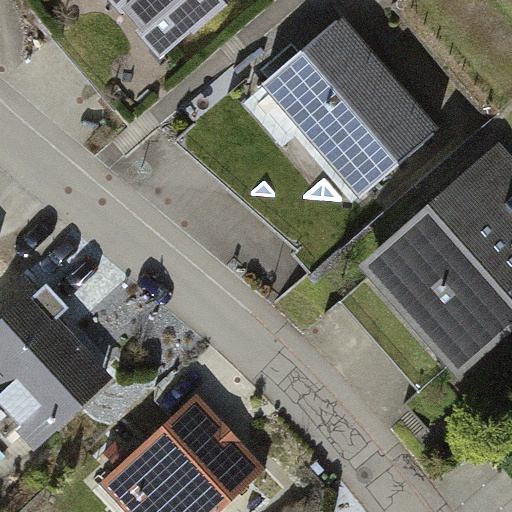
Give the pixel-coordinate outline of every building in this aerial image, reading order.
[(224,0),(71,0),(133,75),(224,0)] [(441,127),(345,13),(262,82),(358,196),(441,127)] [(511,200),(478,161),(360,262),(456,373),(511,325),(511,200)] [(37,287),(0,318),(0,402),(35,443),(113,376),(37,287)] [(220,511),(271,469),(204,391),(102,479),(131,511),(220,511)]
